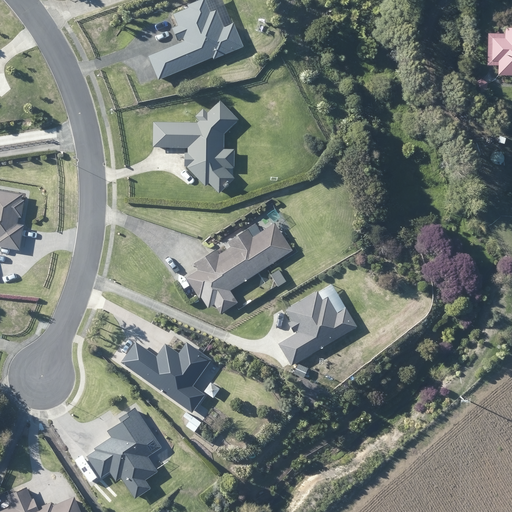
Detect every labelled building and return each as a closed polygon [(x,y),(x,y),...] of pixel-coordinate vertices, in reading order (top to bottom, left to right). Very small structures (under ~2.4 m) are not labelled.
[(156,82),(210,59),(212,62),(242,49),(232,25),(223,29),(215,12),(210,14),(203,0),(200,0),(188,6),(189,9),(171,17),(175,28),(171,30),(176,43),(182,40),(183,42),(146,58),(156,82)] [(504,36),(487,36),(487,68),(499,68),(499,78),(511,78),(511,30),(504,30),(504,36)] [(480,78),(471,86),(482,97),(491,89),(480,78)] [(195,117),(196,123),(153,123),(153,148),(187,148),(187,154),(184,153),(184,167),(187,167),(206,185),(209,182),(220,193),(234,178),(223,167),(233,167),(233,151),(224,151),(224,134),(237,121),(219,102),(208,113),(203,108),(195,117)] [(0,249),(18,252),(22,227),(16,226),(17,219),(19,219),(22,202),(20,202),(21,196),(0,192),(0,249)] [(229,293),(292,252),(273,225),(251,239),(246,232),(227,244),(230,248),(217,256),(214,251),(192,265),(197,272),(185,280),(198,300),(199,298),(206,310),(212,306),(219,316),(236,304),(229,293)] [(292,365),(357,326),(346,308),(338,313),(327,296),(323,299),(318,291),(287,310),(292,319),(288,322),(296,334),(279,343),(292,365)] [(211,362),(183,343),(176,353),(165,346),(156,359),(135,344),(121,364),(191,414),(204,396),(192,388),(211,362)] [(160,447),(134,407),(125,413),(127,417),(107,430),(110,435),(106,437),(109,441),(95,450),(96,451),(87,457),(103,481),(110,477),(114,483),(120,480),(133,501),(150,490),(145,482),(155,476),(152,472),(156,469),(148,458),(159,452),(157,449),(160,447)] [(78,511),(73,498),(51,508),(49,504),(36,510),(31,500),(30,501),(25,489),(5,498),(10,509),(2,511),(78,511)]
